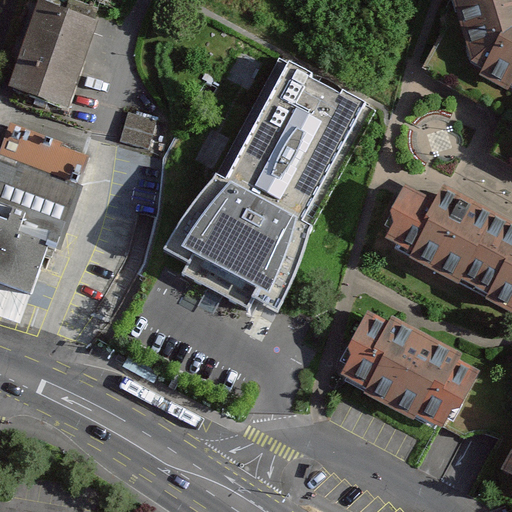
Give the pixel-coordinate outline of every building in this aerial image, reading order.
[(511,0),(453,0),(455,5),(473,71),(511,88),(511,0)] [(73,14),(43,3),(12,85),(69,107),(104,13),(77,3),(73,14)] [(511,88),(473,71),(455,5),(446,22),(449,25),(427,71),(511,115),(511,121),(498,152),(511,159),(511,88)] [(311,73),(290,61),(225,177),(219,174),(203,193),(185,218),(166,251),(189,264),(184,274),(218,292),(250,309),(254,300),(282,315),(295,287),(307,258),(312,229),(309,228),(375,111),(361,104),(364,99),(342,89),(341,94),(309,77),(311,73)] [(160,125),(133,118),(126,149),(153,156),(160,125)] [(89,156),(7,128),(0,149),(0,282),(33,294),(52,240),(59,243),(89,156)] [(441,203),(411,188),(405,199),(388,236),(417,250),(414,258),(460,280),(464,274),(493,288),(489,297),(511,308),(511,220),(448,189),(441,203)] [(392,327),(371,316),(353,349),(360,352),(348,375),(444,426),(473,370),(459,363),(464,355),(396,320),(392,327)]
